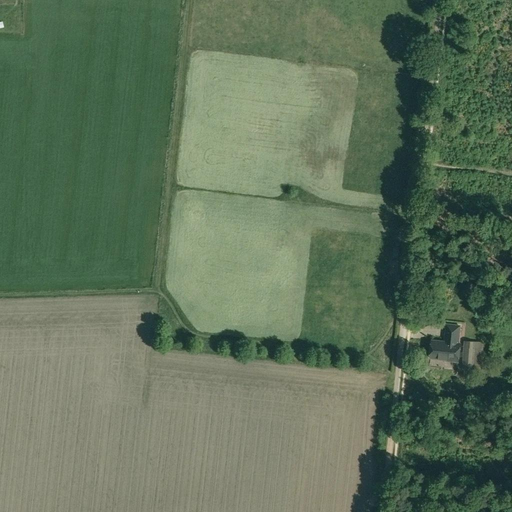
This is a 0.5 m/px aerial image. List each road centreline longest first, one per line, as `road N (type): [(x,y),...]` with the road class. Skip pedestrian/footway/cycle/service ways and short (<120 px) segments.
road 1 (unclassified): [(396,389),(443,0)]
road 2 (track): [(382,511),(396,389)]
